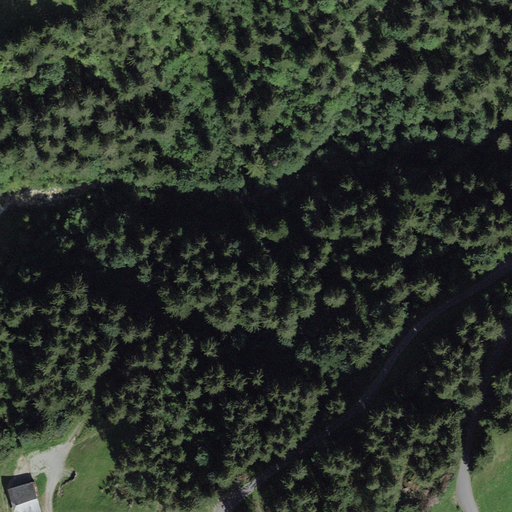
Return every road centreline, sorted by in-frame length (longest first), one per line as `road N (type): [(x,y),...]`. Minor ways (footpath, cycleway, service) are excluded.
road 1 (unclassified): [(511,262),(418,325),(357,407),(224,511)]
road 2 (unclassified): [(473,511),(464,453),(489,361),(511,328)]
